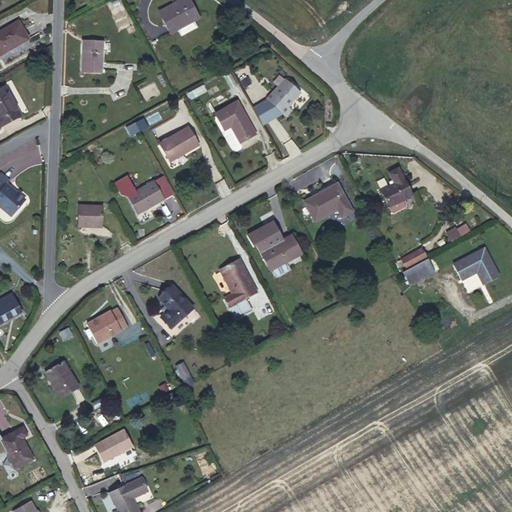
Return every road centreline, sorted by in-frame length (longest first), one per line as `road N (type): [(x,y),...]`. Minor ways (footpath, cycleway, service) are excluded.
road 1 (residential): [(50,308),(373,116)]
road 2 (unclassified): [(56,0),(50,308)]
road 3 (unclassified): [(373,116),(511,224)]
road 4 (unclassified): [(10,370),(82,511)]
